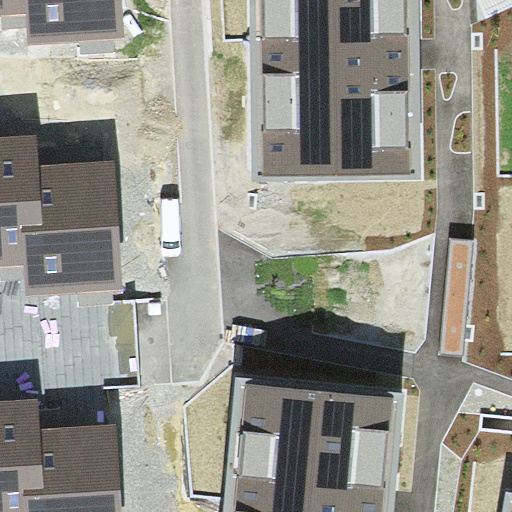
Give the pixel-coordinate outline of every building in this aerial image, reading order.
[(0,0),(0,13),(28,11),(27,0),(0,0)] [(124,39),(122,0),(27,0),(28,11),(29,44),(124,39)] [(421,0),(252,0),(255,175),(424,173),(421,0)] [(37,135),(0,136),(0,265),(23,264),(21,228),(43,226),(40,166),(37,135)] [(115,161),(40,166),(43,226),(21,228),(23,264),(25,297),(123,291),(115,161)] [(453,239),(443,352),(464,353),(473,240),(453,239)] [(393,511),(405,393),(237,377),(223,511),(393,511)] [(0,511),(25,511),(24,488),(44,486),(40,431),(38,400),(0,402),(0,511)] [(44,486),(24,488),(25,511),(123,511),(117,426),(40,431),(44,486)] [(511,511),(511,490),(508,490),(503,511),(511,511)]
